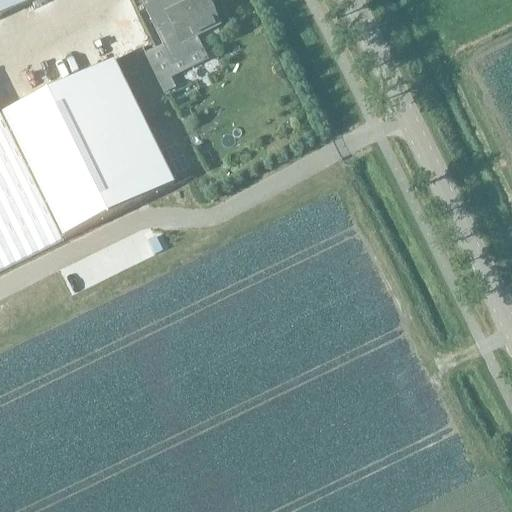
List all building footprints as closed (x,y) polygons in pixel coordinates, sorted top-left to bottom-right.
[(0,0),(0,21),(43,0),(0,0)] [(185,0),(156,0),(143,6),(174,67),(202,53),(194,37),(217,25),(204,0),(195,0),(188,4),(185,0)] [(64,32),(72,59),(112,46),(103,20),(64,32)] [(15,64),(25,84),(35,79),(25,59),(15,64)] [(113,63),(1,118),(61,241),(173,186),(113,63)] [(169,80),(158,85),(163,95),(174,90),(169,80)] [(0,270),(61,241),(1,118),(0,116),(0,270)]
